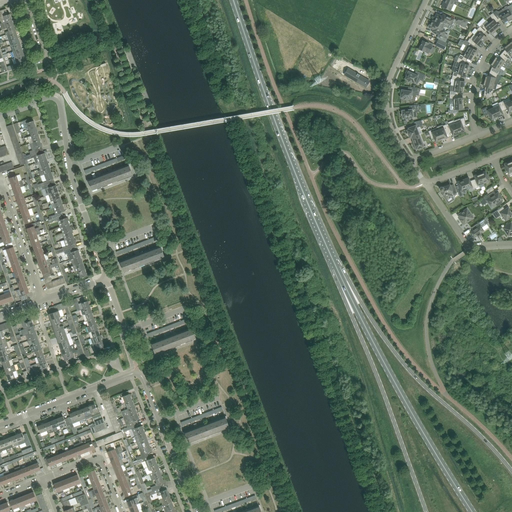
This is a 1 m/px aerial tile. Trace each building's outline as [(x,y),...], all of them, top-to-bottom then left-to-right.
[(457,1),(457,0),(445,0),(446,0),(445,3),(444,2),(442,6),(450,10),(453,4),(455,5),(457,1)] [(511,15),(510,13),(511,11),(511,8),(511,5),(507,7),(507,6),(504,7),(505,8),(503,9),(505,13),(504,13),(509,21),(511,19),(511,15)] [(6,9),(0,10),(0,11),(2,16),(1,17),(3,23),(12,20),(10,14),(8,15),(6,9)] [(505,13),(503,9),(499,11),(497,11),(493,13),(498,20),(501,18),(504,24),(509,21),(504,13),(505,13)] [(498,20),(493,13),(490,15),(493,20),(490,23),(489,23),(495,31),(499,27),(495,22),(498,20)] [(454,20),(451,18),(446,15),(443,14),(442,17),(436,14),(435,17),(436,18),(434,21),(444,26),(444,25),(447,27),(449,24),(451,25),(454,20)] [(468,21),(464,19),(457,16),(455,21),(461,23),(461,25),(460,26),(466,28),(468,21)] [(483,17),(477,24),(480,26),(486,19),(483,17)] [(14,25),(12,20),(3,23),(5,29),(5,28),(14,25)] [(434,21),(433,20),(431,24),(430,24),(428,27),(430,27),(434,29),(433,32),(439,35),(437,38),(445,41),(448,35),(444,33),(445,31),(442,29),(444,26),(434,21)] [(495,31),(489,23),(487,20),(482,24),(480,27),(484,31),(487,29),(491,34),(493,33),(495,32),(495,31)] [(16,31),(14,25),(5,28),(5,29),(7,28),(8,31),(7,32),(6,32),(6,34),(16,31)] [(482,34),(484,31),(480,27),(477,29),(478,30),(474,34),(476,36),(484,42),(487,38),(482,34)] [(18,37),(16,31),(6,34),(8,40),(18,37)] [(484,42),(476,36),(476,37),(473,41),(470,38),(468,41),(473,45),(475,42),(480,47),(483,43),(484,42)] [(20,43),(18,37),(8,40),(10,46),(20,43)] [(447,43),(438,39),(436,45),(444,49),(447,43)] [(419,49),(428,53),(429,52),(432,46),(431,46),(433,44),(429,42),(428,43),(422,40),(419,49)] [(465,45),(463,50),(466,51),(474,56),(477,51),(471,48),(473,45),(468,41),(465,40),(463,44),(465,45)] [(22,48),(20,43),(10,46),(12,52),(13,52),(22,48)] [(511,49),(508,45),(504,48),(506,50),(502,54),(510,61),(510,60),(511,58),(511,49)] [(24,54),(22,48),(13,52),(14,57),(24,54)] [(472,61),(474,56),(466,51),(464,56),(460,55),(459,57),(456,55),(455,57),(459,58),(465,61),(466,57),(472,61)] [(16,63),(7,66),(8,70),(22,66),(21,62),(26,60),(24,54),(14,57),(16,63)] [(510,61),(502,54),(499,58),(497,56),(494,61),(501,66),(502,65),(506,68),(510,62),(509,62),(510,61)] [(465,61),(459,58),(455,57),(454,60),(457,62),(455,67),(459,68),(468,71),(470,66),(463,64),(465,61)] [(501,66),(494,61),(491,65),(493,67),(491,71),(497,74),(500,75),(501,74),(502,75),(504,72),(504,71),(500,68),(501,66)] [(466,76),(468,71),(459,68),(455,67),(454,72),(453,76),(459,77),(460,74),(466,76)] [(348,68),(344,74),(364,86),(365,83),(366,82),(367,80),(359,75),(360,75),(357,73),(357,74),(348,68)] [(423,81),(426,75),(416,71),(415,74),(408,72),(408,74),(407,74),(406,74),(405,74),(405,75),(406,76),(406,77),(405,79),(408,80),(408,81),(411,82),(412,81),(414,82),(416,78),(423,81)] [(486,75),(485,81),(494,83),(498,84),(499,79),(500,79),(501,76),(500,75),(491,71),(489,76),(486,75)] [(458,81),(459,77),(453,76),(452,79),(451,80),(450,82),(451,83),(451,85),(464,87),(465,81),(458,81)] [(492,88),(494,83),(485,81),(483,86),(486,87),(485,96),(492,93),(492,92),(493,88),(492,88)] [(463,92),(464,87),(451,85),(451,87),(450,88),(449,90),(450,91),(450,95),(456,95),(457,92),(463,92)] [(400,93),(400,94),(400,95),(401,95),(401,97),(404,98),(404,99),(407,100),(407,98),(411,99),(411,95),(413,95),(413,94),(418,95),(419,88),(420,88),(412,87),(411,91),(407,91),(402,90),(401,92),(400,93)] [(456,98),(456,95),(450,95),(450,103),(450,104),(463,103),(463,98),(456,98)] [(511,110),(511,104),(509,98),(501,102),(504,108),(506,107),(509,112),(511,110)] [(501,109),(504,108),(501,102),(498,103),(499,105),(493,108),(497,117),(503,115),(501,109)] [(464,109),(463,103),(450,104),(450,106),(450,107),(450,108),(451,110),(449,110),(449,114),(457,112),(457,109),(464,109)] [(401,114),(401,115),(402,116),(403,116),(403,118),(406,118),(406,119),(410,119),(410,117),(413,117),(416,117),(416,112),(419,111),(419,109),(421,109),(420,106),(419,106),(419,105),(419,104),(414,105),(409,105),(410,110),(402,110),(402,113),(401,114)] [(482,109),(485,116),(488,114),(489,117),(490,116),(492,120),(497,117),(493,108),(488,110),(487,107),(482,109)] [(464,117),(460,119),(461,121),(460,121),(460,122),(455,124),(459,133),(464,131),(462,125),(465,124),(464,117)] [(27,123),(23,124),(26,130),(29,129),(36,127),(33,120),(30,122),(29,119),(26,120),(27,123)] [(417,128),(421,126),(422,124),(421,120),(414,122),(415,126),(408,128),(409,129),(407,130),(408,132),(407,133),(407,134),(407,135),(408,135),(409,135),(410,137),(412,137),(412,136),(419,134),(417,128)] [(459,133),(455,124),(450,126),(450,125),(449,125),(449,123),(446,125),(448,131),(451,130),(453,135),(459,133)] [(447,137),(445,132),(448,131),(446,125),(443,126),(443,125),(437,127),(437,128),(441,140),(447,137)] [(38,133),(36,127),(29,129),(31,136),(38,133)] [(441,140),(437,128),(428,131),(431,137),(434,136),(436,142),(441,140)] [(40,140),(38,133),(31,136),(28,137),(30,143),(40,140)] [(424,146),(419,134),(412,136),(412,137),(414,142),(413,143),(414,147),(416,147),(416,149),(418,148),(419,149),(420,149),(421,149),(422,148),(422,147),(424,146)] [(29,151),(30,154),(36,152),(35,149),(36,149),(36,148),(42,146),(40,140),(30,143),(33,150),(29,151)] [(37,155),(35,156),(37,162),(40,161),(47,159),(45,153),(38,155),(37,155)] [(47,159),(40,161),(42,168),(49,166),(47,159)] [(127,177),(133,175),(129,165),(124,167),(127,177)] [(51,172),(49,166),(42,168),(40,169),(40,170),(39,170),(41,176),(45,174),(51,172)] [(122,179),(127,177),(124,167),(119,169),(122,179)] [(117,180),(122,179),(119,169),(114,171),(117,180)] [(112,182),(117,180),(114,171),(109,173),(112,182)] [(485,171),(480,173),(483,183),(489,181),(488,178),(489,177),(488,174),(486,174),(485,171)] [(54,179),(53,175),(54,174),(53,172),(52,172),(51,172),(45,174),(47,181),(54,179)] [(107,184),(112,182),(109,173),(104,175),(107,184)] [(483,183),(480,173),(474,175),(476,181),(474,182),(476,188),(479,187),(478,185),(483,183)] [(19,182),(17,175),(10,178),(12,184),(19,182)] [(99,177),(102,186),(107,184),(104,175),(99,177)] [(94,179),(97,188),(102,186),(99,177),(94,179)] [(469,177),(463,179),(467,189),(472,187),(473,189),(476,188),(474,182),(471,183),(469,177)] [(94,179),(88,181),(92,190),(97,188),(94,179)] [(467,189),(463,179),(458,181),(460,187),(457,188),(460,196),(463,195),(461,191),(462,191),(467,189)] [(21,187),(19,182),(12,184),(14,190),(21,187)] [(47,184),(41,186),(42,189),(45,188),(47,195),(49,195),(58,191),(56,185),(53,186),(52,183),(47,184)] [(456,193),(453,184),(450,186),(450,185),(448,185),(447,185),(445,186),(445,187),(443,187),(442,187),(441,187),(440,187),(440,188),(440,189),(440,190),(441,190),(442,191),(443,194),(444,194),(447,199),(453,195),(452,193),(453,192),(454,195),(456,193)] [(23,193),(21,187),(14,190),(16,195),(23,193)] [(60,198),(58,191),(49,195),(51,201),(60,198)] [(502,199),(499,194),(498,193),(496,194),(495,195),(493,192),(487,197),(486,196),(480,201),(477,202),(479,205),(481,203),(482,204),(487,201),(491,206),(496,203),(497,205),(502,202),(500,200),(502,199)] [(25,199),(23,193),(16,195),(18,201),(25,199)] [(62,204),(60,198),(51,201),(50,201),(52,208),(56,207),(62,204)] [(29,210),(27,204),(20,206),(21,212),(29,210)] [(65,211),(62,204),(56,207),(58,213),(51,216),(52,219),(63,215),(62,212),(65,211)] [(511,212),(509,209),(508,207),(505,210),(503,207),(492,214),(495,218),(497,218),(502,215),(506,220),(511,216),(511,212)] [(464,224),(471,219),(473,218),(467,209),(459,214),(461,217),(460,218),(461,219),(460,219),(462,222),(463,221),(464,224)] [(31,215),(29,212),(29,210),(21,212),(23,218),(31,215)] [(33,221),(31,215),(23,218),(26,224),(33,221)] [(52,219),(48,220),(49,223),(60,219),(62,226),(69,224),(67,217),(64,218),(63,215),(52,219)] [(488,222),(485,218),(472,228),(474,230),(470,233),(474,237),(477,235),(479,237),(481,235),(480,233),(483,231),(481,227),(486,224),(486,223),(488,222)] [(35,229),(34,226),(36,225),(35,223),(33,224),(26,226),(29,234),(40,230),(39,227),(35,229)] [(511,224),(511,223),(503,228),(508,235),(511,232),(511,224)] [(69,224),(62,226),(64,233),(71,230),(69,224)] [(40,230),(29,234),(31,240),(38,237),(37,235),(41,233),(40,230)] [(74,236),(71,230),(64,233),(65,236),(63,236),(64,240),(74,236)] [(6,247),(13,245),(10,236),(3,239),(0,239),(0,243),(4,242),(5,244),(6,247)] [(74,236),(64,240),(60,241),(63,248),(56,251),(57,254),(64,251),(76,247),(75,243),(76,243),(74,236)] [(14,247),(7,250),(9,255),(15,253),(14,247)] [(77,250),(76,247),(64,251),(65,254),(68,253),(71,259),(80,256),(78,249),(77,250)] [(159,258),(164,256),(161,247),(156,249),(159,258)] [(44,254),(42,248),(35,250),(37,256),(44,254)] [(156,249),(155,249),(151,251),(154,260),(159,258),(156,249)] [(151,251),(145,253),(149,262),(154,260),(151,251)] [(17,259),(15,253),(9,255),(11,261),(17,259)] [(145,253),(140,255),(144,264),(149,262),(145,253)] [(46,260),(44,254),(37,256),(39,262),(46,260)] [(140,255),(135,256),(139,266),(144,264),(140,255)] [(83,262),(80,256),(71,259),(73,266),(83,262)] [(135,256),(130,258),(134,268),(139,266),(135,256)] [(125,260),(129,270),(134,268),(130,258),(125,260)] [(19,264),(17,259),(11,261),(13,267),(19,264)] [(46,260),(39,262),(41,268),(51,265),(49,259),(46,260)] [(125,260),(120,262),(124,272),(129,270),(125,260)] [(73,266),(75,272),(78,271),(85,269),(83,262),(73,266)] [(21,270),(19,264),(13,267),(14,272),(21,270)] [(51,265),(41,268),(43,274),(44,278),(50,276),(51,275),(51,274),(54,273),(51,265)] [(87,275),(85,269),(78,271),(80,278),(87,275)] [(23,276),(21,270),(14,272),(16,278),(23,276)] [(25,281),(23,276),(16,278),(18,284),(25,281)] [(27,287),(25,281),(18,284),(20,289),(27,287)] [(20,289),(17,290),(19,296),(20,296),(22,295),(27,294),(29,293),(27,287),(20,289)] [(13,300),(10,292),(4,294),(7,302),(13,300)] [(90,306),(88,301),(82,303),(79,304),(81,310),(84,309),(90,306)] [(61,317),(59,311),(57,312),(55,306),(49,308),(51,313),(49,314),(51,320),(59,317),(61,317)] [(92,312),(90,306),(81,310),(83,315),(86,314),(92,312)] [(30,321),(28,315),(20,318),(24,329),(34,326),(32,320),(30,321)] [(61,323),(59,317),(51,320),(53,326),(59,323),(61,323)] [(98,329),(96,324),(90,326),(86,327),(88,333),(92,332),(98,329)] [(36,332),(34,326),(24,329),(26,335),(36,332)] [(66,334),(64,328),(55,331),(57,337),(66,334)] [(187,330),(190,340),(195,338),(192,328),(187,330)] [(190,340),(187,330),(182,332),(185,342),(190,340)] [(36,332),(26,335),(27,339),(29,338),(30,340),(38,337),(36,332)] [(182,332),(177,334),(180,344),(185,342),(182,332)] [(68,340),(66,334),(57,337),(59,343),(68,340)] [(180,344),(177,334),(172,336),(175,346),(180,344)] [(96,343),(102,341),(101,338),(102,338),(102,337),(101,335),(100,335),(94,337),(94,338),(91,339),(93,344),(96,343)] [(175,346),(172,336),(167,338),(170,347),(175,346)] [(40,343),(38,337),(28,341),(30,347),(30,346),(40,343)] [(170,347),(167,338),(162,340),(165,349),(170,347)] [(70,345),(68,340),(59,343),(61,349),(70,345)] [(165,349),(162,340),(157,342),(160,351),(165,349)] [(104,347),(102,341),(96,343),(93,344),(95,350),(104,347)] [(0,350),(8,348),(9,347),(7,342),(0,344),(0,350)] [(160,351),(157,342),(151,344),(155,353),(160,351)] [(42,349),(40,343),(30,346),(32,352),(35,351),(42,349)] [(72,351),(70,345),(61,349),(63,354),(69,352),(72,351)] [(10,353),(8,348),(0,350),(0,354),(1,357),(7,355),(10,353)] [(71,358),(69,352),(63,354),(65,360),(66,361),(67,360),(68,363),(74,361),(73,357),(71,358)] [(36,363),(27,367),(29,373),(32,371),(31,369),(35,367),(37,366),(38,369),(40,373),(47,371),(46,367),(48,366),(46,360),(40,363),(39,362),(36,363)] [(14,365),(11,366),(5,368),(7,374),(13,372),(16,370),(14,365)] [(132,400),(129,394),(126,395),(125,392),(119,394),(120,397),(123,396),(125,403),(132,400)] [(134,406),(132,400),(125,403),(128,409),(134,406)] [(100,413),(98,407),(96,407),(95,404),(88,406),(92,416),(100,413)] [(88,406),(82,409),(86,419),(92,416),(88,406)] [(137,413),(134,406),(128,409),(125,410),(127,416),(130,415),(137,413)] [(86,419),(82,409),(76,411),(80,421),(86,419)] [(70,416),(67,418),(70,425),(71,428),(74,427),(73,424),(80,421),(76,411),(69,414),(70,416)] [(139,419),(137,413),(130,415),(127,416),(130,423),(126,425),(127,427),(137,423),(136,420),(139,419)] [(64,419),(63,416),(57,418),(59,425),(60,425),(61,428),(70,425),(67,418),(64,419)] [(220,419),(224,428),(229,426),(225,417),(220,419)] [(59,425),(57,418),(50,421),(53,428),(54,431),(58,430),(57,426),(59,425)] [(219,430),(224,428),(220,419),(215,421),(219,430)] [(53,428),(50,421),(48,422),(47,422),(47,421),(44,422),(47,430),(53,428)] [(214,432),(219,430),(215,421),(210,423),(214,432)] [(47,430),(44,422),(41,424),(40,424),(41,425),(37,426),(40,433),(47,430)] [(139,427),(137,423),(127,427),(122,429),(123,432),(129,430),(132,429),(135,435),(135,436),(144,432),(142,426),(139,427)] [(209,434),(214,432),(210,423),(205,425),(209,434)] [(203,436),(209,434),(205,425),(200,427),(203,436)] [(198,438),(203,436),(200,427),(195,429),(198,438)] [(193,440),(198,438),(195,429),(190,431),(193,440)] [(190,431),(189,431),(185,433),(188,442),(193,440),(190,431)] [(147,438),(144,432),(135,436),(137,442),(147,438)] [(31,444),(27,434),(23,435),(22,433),(15,435),(19,445),(25,442),(26,446),(31,444)] [(19,445),(15,435),(9,437),(13,447),(19,445)] [(13,447),(9,437),(6,439),(5,438),(3,439),(3,440),(6,449),(7,449),(7,450),(13,447)] [(149,445),(147,438),(137,442),(140,448),(149,445)] [(88,440),(86,441),(89,450),(95,448),(92,441),(89,442),(88,440)] [(89,450),(86,441),(80,443),(81,446),(84,453),(89,450)] [(110,457),(120,453),(118,448),(116,448),(114,442),(106,445),(108,451),(108,452),(110,457)] [(137,457),(136,458),(137,460),(150,455),(148,452),(152,451),(149,445),(140,448),(142,455),(139,456),(137,457)] [(84,453),(81,446),(75,448),(78,455),(84,453)] [(78,455),(75,448),(70,450),(72,457),(78,455)] [(72,457),(70,450),(64,452),(67,459),(72,457)] [(67,459),(64,452),(58,454),(61,462),(67,459)] [(112,463),(122,459),(120,453),(110,457),(112,463)] [(61,462),(58,454),(53,457),(56,464),(61,462)] [(157,464),(154,457),(151,458),(150,455),(137,460),(136,461),(137,464),(145,461),(147,467),(148,467),(157,464)] [(56,464),(53,457),(47,459),(47,458),(44,459),(47,467),(47,466),(46,465),(49,464),(50,466),(56,464)] [(114,468),(124,465),(122,459),(112,463),(114,468)] [(41,470),(38,463),(32,465),(35,472),(41,470)] [(159,470),(157,464),(148,467),(149,470),(151,471),(152,470),(153,472),(153,473),(159,470)] [(35,472),(32,465),(27,467),(30,474),(35,472)] [(122,466),(124,465),(114,468),(116,474),(124,471),(122,466)] [(30,474),(27,467),(21,469),(24,476),(30,474)] [(24,476),(21,469),(16,471),(15,471),(18,479),(24,476)] [(94,469),(87,472),(90,478),(97,475),(94,469)] [(13,481),(10,474),(9,470),(3,472),(5,476),(4,476),(7,483),(13,481)] [(124,471),(116,474),(119,480),(127,476),(128,476),(126,470),(124,471)] [(162,476),(159,470),(153,473),(153,472),(149,474),(152,480),(155,479),(162,476)] [(15,471),(10,474),(13,481),(18,479),(15,471)] [(133,476),(129,478),(131,481),(135,480),(138,479),(136,473),(133,474),(133,476)] [(81,483),(77,475),(72,477),(75,485),(81,483)] [(99,481),(97,475),(90,478),(92,484),(99,481)] [(127,476),(119,480),(121,485),(128,482),(127,479),(128,479),(127,476)] [(164,483),(162,476),(155,479),(158,486),(151,488),(152,489),(147,491),(148,493),(153,491),(162,487),(161,484),(164,483)] [(75,485),(72,477),(66,479),(69,488),(69,487),(75,485)] [(69,487),(66,479),(60,482),(63,489),(69,487)] [(101,486),(99,481),(92,484),(94,489),(101,486)] [(64,492),(63,489),(60,482),(54,484),(58,495),(64,492)] [(132,487),(131,484),(129,485),(128,482),(121,485),(123,491),(130,488),(132,487)] [(103,492),(101,486),(94,489),(96,495),(103,492)] [(169,495),(167,489),(164,490),(162,487),(153,491),(153,493),(157,492),(158,495),(161,494),(163,498),(169,495)] [(132,494),(130,488),(123,491),(125,496),(126,496),(132,494)] [(148,493),(145,494),(149,503),(151,502),(152,502),(149,495),(153,493),(153,491),(148,493)] [(33,492),(28,494),(31,502),(37,500),(33,492)] [(106,498),(103,492),(96,495),(98,501),(106,498)] [(31,502),(28,494),(22,497),(25,505),(25,504),(31,502)] [(172,502),(169,495),(163,498),(160,499),(161,502),(164,501),(165,504),(172,502)] [(130,500),(127,501),(129,507),(136,504),(139,503),(137,498),(134,499),(133,496),(129,498),(130,500)] [(25,505),(22,497),(16,499),(19,507),(20,509),(26,507),(25,504),(25,505)] [(108,503),(106,498),(98,501),(101,506),(108,503)] [(19,507),(16,499),(10,501),(13,509),(19,507)] [(8,502),(2,504),(4,511),(6,511),(11,510),(8,502)] [(174,508),(172,502),(165,504),(163,505),(163,506),(162,506),(165,511),(174,508)] [(102,511),(110,509),(108,503),(101,506),(102,509),(100,510),(100,511),(102,511)]
